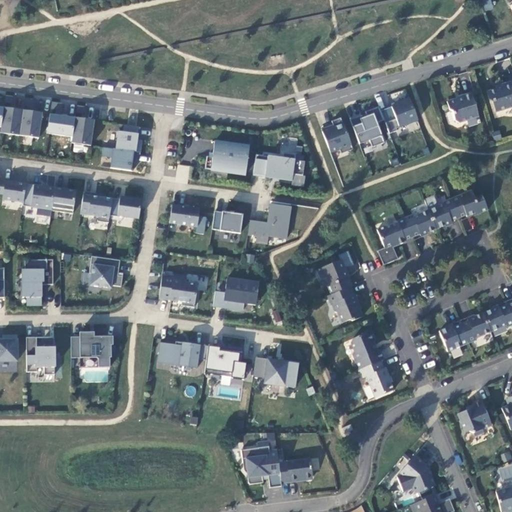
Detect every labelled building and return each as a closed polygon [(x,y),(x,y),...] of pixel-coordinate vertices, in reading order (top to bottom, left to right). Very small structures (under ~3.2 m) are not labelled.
[(481,0),(484,10),(493,9),(490,0),(481,0)] [(495,89),(485,92),(488,101),(490,100),(494,111),(511,105),(511,79),(502,84),(502,86),(495,89)] [(396,127),(418,119),(409,96),(397,101),(398,103),(380,110),(384,119),(389,132),(397,129),(396,127)] [(469,97),(445,105),(447,110),(450,113),(452,120),(456,123),(476,116),(469,97)] [(377,122),(384,119),(380,110),(378,105),(365,110),(366,113),(367,115),(360,118),(359,115),(350,118),(359,143),(369,139),(372,146),(384,141),(377,122)] [(23,109),(4,106),(1,126),(0,131),(19,134),(23,109)] [(39,137),(42,112),(23,109),(19,134),(39,137)] [(50,113),(47,132),(72,136),(75,117),(50,113)] [(329,125),(321,127),(330,151),(339,148),(341,152),(353,148),(341,116),(331,120),(333,123),(334,126),(330,127),(329,125)] [(75,117),(72,136),(71,142),(91,144),(94,119),(75,117)] [(135,151),(140,151),(142,139),(137,138),(139,126),(124,124),(123,131),(118,130),(115,148),(135,151)] [(499,130),(491,133),(495,141),(502,138),(499,130)] [(249,145),(214,140),(212,156),(207,155),(205,168),(245,173),(249,145)] [(110,167),(132,170),(135,151),(115,148),(103,146),(102,155),(112,156),(110,167)] [(253,174),(271,177),(272,175),(279,176),(279,178),(292,180),(292,173),(302,174),(304,160),(295,159),(295,153),(283,151),(282,157),(256,153),(253,174)] [(188,184),(191,166),(178,164),(175,182),(188,184)] [(2,198),(23,201),(26,183),(26,180),(19,179),(19,181),(0,179),(0,192),(3,193),(2,198)] [(55,187),(26,183),(23,201),(23,205),(52,209),(55,187)] [(52,209),(51,209),(73,212),(76,190),(55,187),(52,209)] [(112,197),(100,195),(100,193),(83,191),(80,213),(98,215),(97,220),(108,222),(109,215),(112,197)] [(480,213),(487,210),(482,196),(474,199),(471,191),(450,199),(458,218),(466,215),(466,217),(479,211),(480,213)] [(141,199),(120,196),(119,198),(112,197),(109,215),(117,216),(118,214),(138,217),(141,199)] [(450,222),(458,218),(450,199),(443,202),(444,204),(436,207),(432,197),(422,201),(427,211),(435,230),(450,223),(450,222)] [(199,207),(172,203),(169,222),(197,226),(199,207)] [(286,238),(291,206),(270,203),(267,222),(255,220),(253,235),(263,236),(263,234),(286,238)] [(240,232),(243,213),(222,210),(222,211),(214,210),(212,228),(220,229),(220,230),(240,232)] [(420,236),(435,230),(427,211),(412,217),(411,215),(403,218),(411,238),(419,234),(420,236)] [(411,238),(403,218),(396,221),(397,223),(385,228),(385,227),(376,231),(384,249),(377,251),(383,266),(397,260),(391,246),(396,244),(397,246),(405,243),(404,241),(411,238)] [(351,288),(344,270),(353,266),(348,253),(339,257),(341,262),(323,269),(329,285),(326,287),(331,296),(350,288),(351,288)] [(120,259),(91,255),(89,272),(92,272),(90,284),(111,287),(111,284),(121,286),(123,272),(118,272),(120,259)] [(37,290),(41,286),(41,284),(53,283),(53,259),(27,259),(27,276),(22,276),(22,296),(27,296),(27,305),(41,305),(41,296),(41,294),(37,290)] [(181,304),(194,306),(197,283),(186,281),(187,277),(162,274),(159,297),(182,301),(181,304)] [(259,281),(227,276),(224,292),(215,290),(213,305),(243,309),(244,302),(256,304),(259,281)] [(354,297),(350,288),(331,296),(327,298),(334,312),(339,316),(342,324),(349,321),(351,323),(362,318),(359,309),(359,306),(355,296),(354,297)] [(507,328),(511,325),(511,316),(507,305),(500,309),(499,307),(483,313),(491,332),(506,326),(507,328)] [(475,339),(491,332),(483,313),(467,320),(468,322),(461,325),(468,344),(476,341),(475,339)] [(448,352),(468,344),(461,325),(453,328),(453,326),(439,332),(448,352)] [(113,335),(94,335),(94,331),(79,331),(80,336),(71,336),(71,357),(96,356),(98,358),(98,367),(110,366),(110,356),(111,356),(111,344),(113,344),(113,335)] [(352,356),(358,371),(379,362),(382,361),(379,353),(375,350),(373,345),(374,341),(371,333),(367,331),(363,333),(360,337),(353,340),(350,344),(354,352),(352,356)] [(3,336),(3,339),(0,339),(0,360),(17,360),(17,334),(2,334),(3,336)] [(37,336),(26,336),(27,371),(37,371),(37,366),(44,366),(44,374),(54,374),(54,343),(44,343),(44,345),(37,345),(37,336)] [(199,358),(206,359),(208,345),(176,340),(176,343),(161,341),(159,350),(162,351),(161,360),(180,363),(179,364),(197,367),(199,358)] [(208,345),(206,359),(205,368),(204,373),(205,373),(205,372),(205,368),(211,369),(211,373),(222,374),(222,371),(231,372),(231,376),(230,377),(244,378),(246,362),(242,361),(243,350),(230,348),(229,351),(219,349),(220,346),(208,345)] [(298,362),(255,356),(253,375),(265,376),(264,382),(294,386),(298,362)] [(382,369),(379,362),(358,371),(360,377),(364,380),(373,400),(391,392),(386,379),(387,376),(384,370),(382,369)] [(191,396),(196,390),(190,385),(184,391),(191,396)] [(510,430),(511,428),(511,395),(510,396),(511,400),(511,403),(501,408),(510,430)] [(491,425),(481,401),(472,404),(473,407),(457,413),(465,432),(469,430),(474,433),(475,436),(484,432),(482,429),(491,425)] [(352,430),(350,425),(341,429),(343,434),(352,430)] [(248,481),(249,483),(262,482),(262,475),(268,474),(269,487),(281,485),(280,482),(278,462),(276,448),(269,449),(268,440),(257,441),(257,447),(241,449),(243,469),(247,474),(248,481)] [(511,458),(509,451),(500,454),(503,462),(511,458)] [(300,459),(278,462),(280,482),(298,480),(298,478),(303,478),(305,479),(310,479),(312,477),(309,455),(299,457),(300,459)] [(414,455),(396,476),(402,492),(413,488),(415,494),(434,486),(427,469),(426,470),(423,467),(425,465),(414,455)] [(511,511),(511,487),(495,491),(501,511),(511,511)] [(451,511),(454,511),(451,506),(448,507),(445,500),(437,503),(434,495),(410,505),(412,511),(451,511)]
